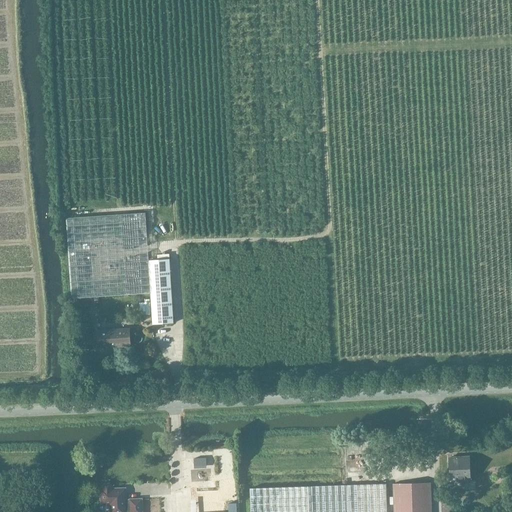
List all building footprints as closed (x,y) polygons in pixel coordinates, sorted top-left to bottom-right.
[(139,296),(135,232),(74,236),(78,299),(139,296)] [(173,323),(170,270),(169,260),(149,261),(150,271),(149,271),(152,324),(173,323)] [(129,329),(97,331),(99,348),(110,347),(110,346),(122,345),(122,346),(130,345),(129,329)] [(469,474),(470,474),(469,457),(449,458),(450,475),(456,475),(457,481),(469,481),(469,474)] [(393,484),(393,511),(430,511),(430,483),(393,484)] [(110,504),(110,511),(141,511),(141,499),(130,500),(125,501),(125,489),(112,489),(112,487),(109,484),(105,484),(102,488),(102,489),(100,489),(101,505),(110,504)] [(386,511),(386,484),(250,489),(250,511),(386,511)]
